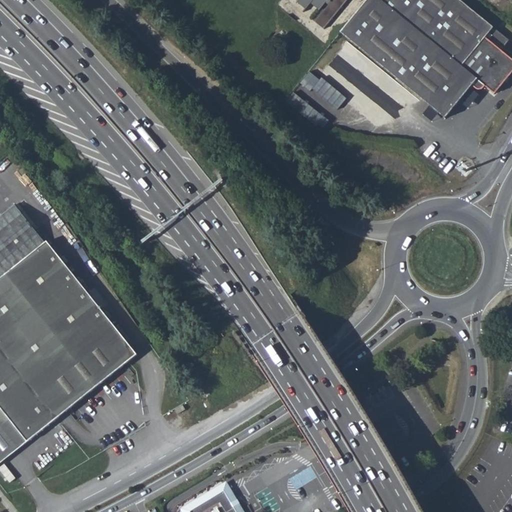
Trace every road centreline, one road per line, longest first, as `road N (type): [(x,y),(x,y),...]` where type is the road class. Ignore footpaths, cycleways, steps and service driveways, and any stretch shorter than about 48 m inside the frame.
road 1 (trunk): [(0,28),(192,242),(262,334),(373,511)]
road 2 (tertiary): [(398,273),(370,322),(335,353),(209,437),(71,511)]
road 3 (trunk): [(404,231),(356,229),(331,211),(113,0)]
road 4 (tertiary): [(108,511),(261,424),(400,317),(428,305)]
road 5 (trunk): [(407,511),(286,319),(212,221)]
road 6 (trunk): [(212,221),(15,0)]
road 7 (trunk): [(212,221),(209,201),(31,0)]
road 8 (primary): [(382,511),(427,484),(467,431),(477,369),(460,305)]
